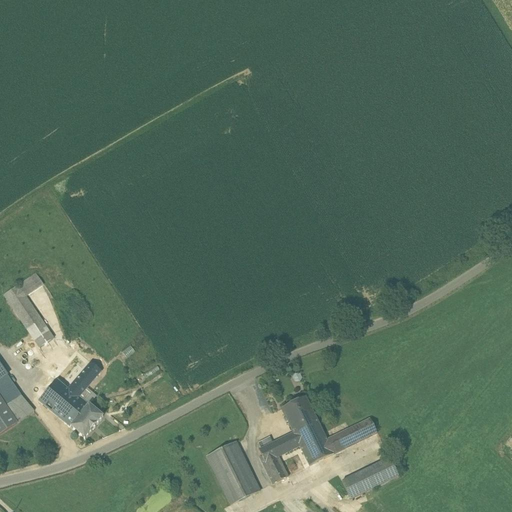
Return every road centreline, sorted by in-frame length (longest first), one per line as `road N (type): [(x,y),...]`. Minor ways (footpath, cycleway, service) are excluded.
road 1 (unclassified): [(0,484),(72,464),(292,354),(417,306),(511,237)]
road 2 (track): [(0,212),(230,77)]
